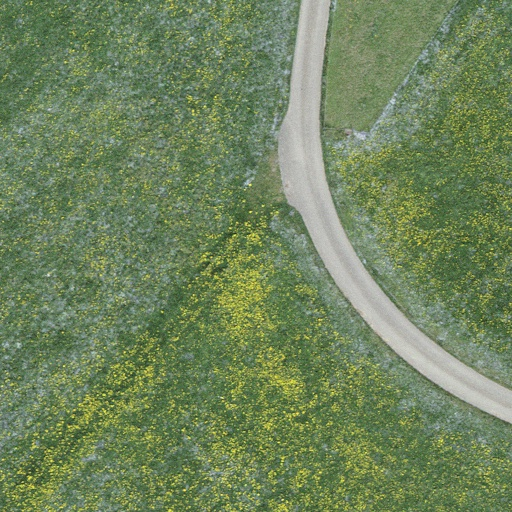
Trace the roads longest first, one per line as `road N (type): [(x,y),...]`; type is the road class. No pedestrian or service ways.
road 1 (unclassified): [(315,0),(301,146),(314,207),(336,255),(399,334),(437,366),(511,406)]
road 2 (track): [(0,507),(231,242),(301,146)]
